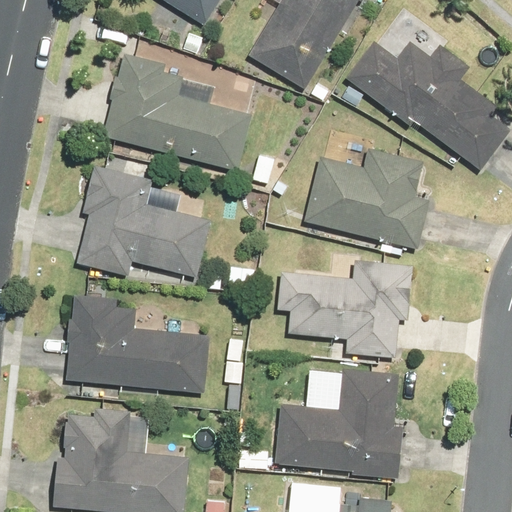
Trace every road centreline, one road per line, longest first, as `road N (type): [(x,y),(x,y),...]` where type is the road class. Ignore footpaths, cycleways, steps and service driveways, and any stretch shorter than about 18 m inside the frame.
road 1 (residential): [(511,296),(485,511)]
road 2 (tertiary): [(28,0),(0,118)]
